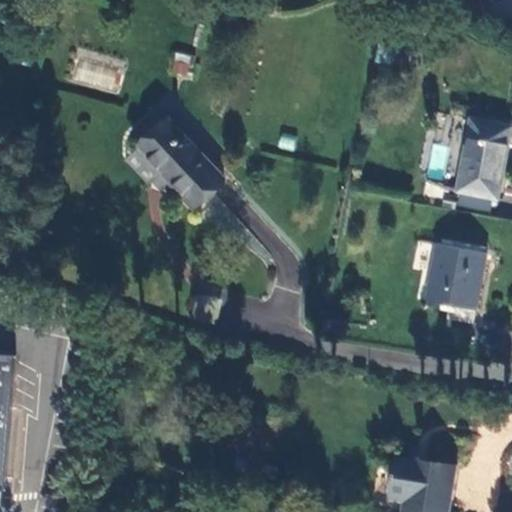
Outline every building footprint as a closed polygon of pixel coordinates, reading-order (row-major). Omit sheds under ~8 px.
[(423,30),(404,24),(398,52),(417,58),(423,30)] [(171,73),(189,76),(193,55),(174,52),(171,73)] [(138,146),(163,124),(151,111),(126,134),(138,146)] [(497,194),(511,124),(469,114),(456,184),(497,194)] [(222,179),(168,120),(163,124),(138,146),(136,147),(165,181),(189,208),(222,179)] [(165,181),(136,147),(119,161),(140,184),(146,180),(155,190),(165,181)] [(469,322),(483,251),(436,240),(423,297),(445,302),(442,315),(469,322)] [(192,316),(214,322),(218,306),(197,300),(192,316)] [(448,511),(454,473),(392,467),(387,505),(400,507),(399,511),(448,511)]
